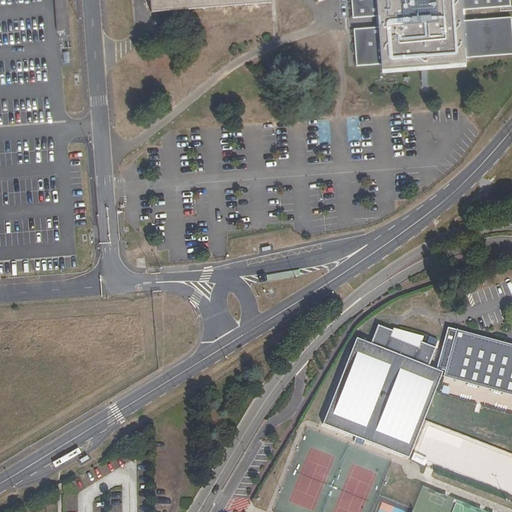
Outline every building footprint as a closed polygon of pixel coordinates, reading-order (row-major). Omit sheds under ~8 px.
[(149,0),(150,14),(269,4),(268,0),(149,0)] [(351,0),(353,18),(377,16),(378,28),(354,29),(356,58),(356,66),(381,64),(382,70),(466,64),(465,58),(511,53),(511,31),(511,18),(462,22),(461,10),(510,6),(509,0),(351,0)] [(406,459),(440,373),(426,368),(433,347),(420,342),(418,347),(389,335),(391,330),(377,325),(370,344),(355,338),(320,426),(406,459)] [(431,367),(443,370),(454,330),(442,326),(431,367)] [(511,345),(454,330),(443,370),(442,373),(441,377),(511,395),(511,345)]
